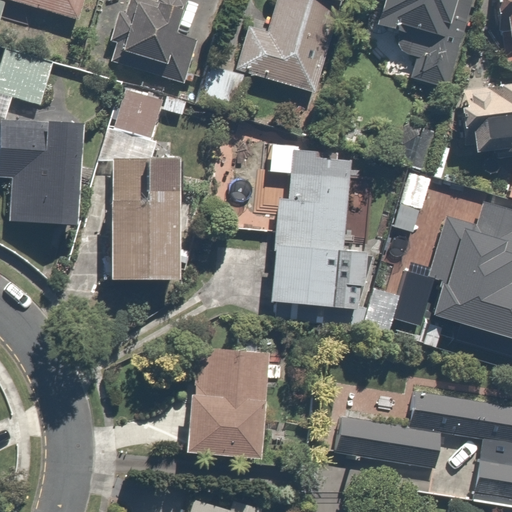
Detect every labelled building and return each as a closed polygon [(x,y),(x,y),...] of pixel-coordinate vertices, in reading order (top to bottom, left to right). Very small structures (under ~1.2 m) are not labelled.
[(7,0),(84,22),(90,0),(7,0)] [(195,20),(128,0),(122,0),(105,56),(192,83),(205,42),(190,38),(195,20)] [(331,14),(289,0),(284,0),(272,35),(254,28),(240,71),(320,99),(336,54),(319,48),(331,14)] [(354,0),(317,0),(352,10),(354,0)] [(476,0),(390,0),(373,65),(453,87),(476,0)] [(511,0),(503,0),(507,70),(511,69),(511,0)] [(57,62),(11,48),(0,86),(0,116),(9,119),(15,101),(43,109),(57,62)] [(247,79),(213,68),(201,103),(235,114),(247,79)] [(511,83),(468,83),(468,157),(511,157),(511,83)] [(169,98),(123,85),(112,126),(158,138),(169,98)] [(90,126),(0,128),(0,142),(0,183),(15,184),(15,223),(88,224),(90,126)] [(360,149),(274,143),(272,179),(292,180),(291,197),(280,196),(272,313),(368,320),(373,255),(353,254),(360,149)] [(189,168),(116,169),(117,286),(190,286),(189,168)] [(458,327),(453,342),(511,359),(511,212),(481,204),(474,227),(444,218),(425,278),(439,283),(429,318),(458,327)] [(419,211),(399,205),(392,228),(412,234),(419,211)] [(271,359),(201,352),(191,454),(280,463),(287,396),(267,394),(271,359)] [(411,430),(355,422),(350,454),(437,468),(441,441),(484,448),(476,501),(511,506),(511,405),(417,391),(411,430)]
